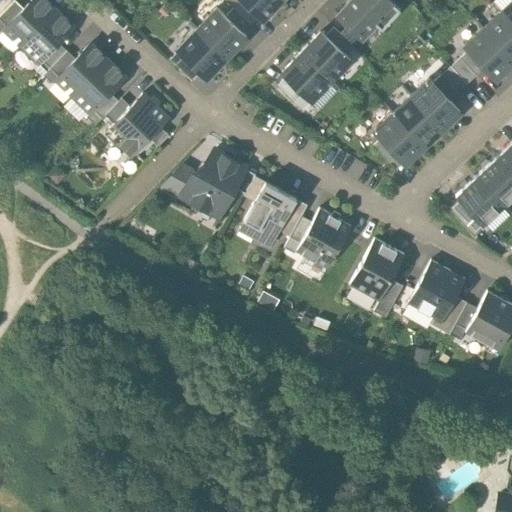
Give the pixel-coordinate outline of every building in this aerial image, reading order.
[(54,8),(45,0),(24,0),(0,25),(0,26),(19,44),(54,8)] [(250,0),(267,17),(284,0),(250,0)] [(391,0),(347,0),(339,8),(367,37),(398,6),(391,0)] [(73,26),(54,8),(19,44),(38,63),(73,26)] [(222,8),(201,28),(229,57),(250,37),(222,8)] [(511,12),(509,10),(492,25),(511,46),(511,12)] [(504,71),(511,63),(511,46),(492,25),(476,41),(494,61),(504,71)] [(208,78),(229,57),(201,28),(180,49),(208,78)] [(325,30),(305,50),(333,78),(353,58),(325,30)] [(107,57),(88,38),(53,75),(73,93),(107,57)] [(476,41),(435,79),(454,99),(494,61),(476,41)] [(313,98),(333,78),(305,50),(285,70),(313,98)] [(127,75),(107,57),(73,93),(92,112),(127,75)] [(435,79),(417,95),(446,126),(464,110),(454,99),(435,79)] [(170,118),(144,93),(109,130),(135,154),(170,118)] [(417,95),(399,112),(428,143),(446,126),(417,95)] [(410,160),(428,143),(399,112),(381,129),(410,160)] [(511,144),(496,159),(511,174),(511,144)] [(210,165),(203,161),(182,198),(219,218),(240,181),(226,173),(232,162),(216,153),(210,165)] [(472,182),(499,210),(511,198),(511,174),(496,159),(472,182)] [(71,173),(60,163),(49,175),(59,185),(71,173)] [(476,232),(499,210),(472,182),(449,203),(476,232)] [(295,200),(264,184),(241,229),(272,245),(295,200)] [(352,226),(324,211),(303,251),(330,266),(352,226)] [(406,253),(378,237),(351,283),(380,300),(406,253)] [(468,279),(437,262),(415,303),(446,320),(468,279)] [(253,281),(244,276),(239,284),(248,289),(253,281)] [(511,334),(511,304),(495,296),(475,332),(505,348),(511,334)] [(511,511),(511,447),(508,447),(501,483),(491,481),(485,511),(511,511)]
